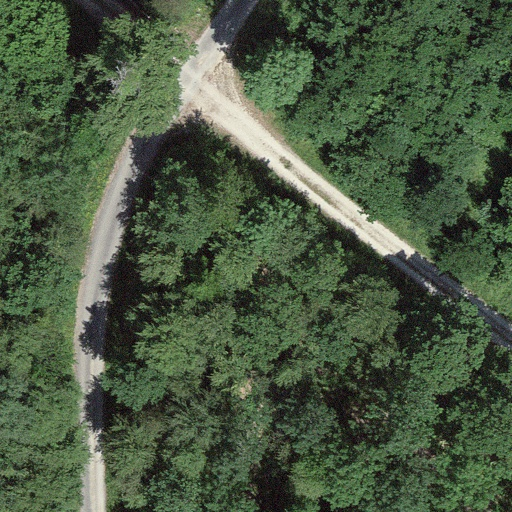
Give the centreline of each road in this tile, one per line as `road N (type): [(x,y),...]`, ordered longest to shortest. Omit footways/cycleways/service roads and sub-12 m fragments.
road 1 (track): [(95,511),(88,353),(103,242),(134,147),(240,0)]
road 2 (track): [(511,335),(229,114),(112,0)]
